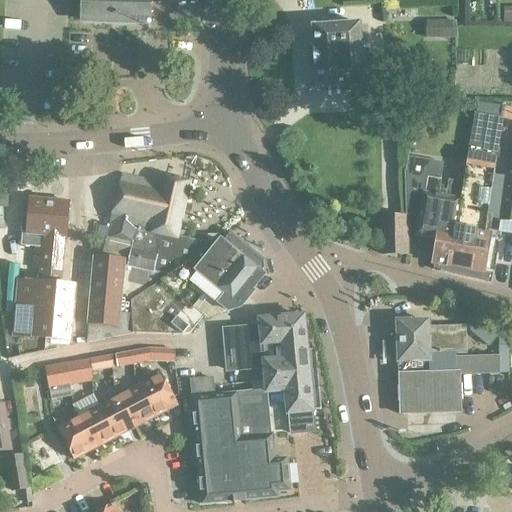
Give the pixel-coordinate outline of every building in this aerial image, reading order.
[(150,0),(83,0),(83,21),(150,23),(150,0)] [(455,22),(426,22),(426,38),(455,38),(455,22)] [(318,88),(363,85),(358,23),(313,27),(313,26),(311,26),(311,29),(312,29),(313,49),(314,66),(316,87),(316,89),(318,89),(318,88)] [(114,71),(113,108),(134,108),(135,72),(114,71)] [(438,227),(436,239),(432,263),(483,272),(483,269),(492,271),(497,239),(489,237),(489,235),(484,234),(505,116),(475,110),(462,184),(454,229),(438,227)] [(511,126),(510,126),(502,177),(506,177),(499,221),(511,222),(511,126)] [(109,167),(110,155),(88,154),(87,166),(109,167)] [(415,235),(436,239),(438,227),(454,229),(462,184),(448,181),(445,197),(437,195),(442,165),(407,159),(405,171),(403,170),(404,197),(421,200),(415,235)] [(120,174),(109,222),(104,251),(123,252),(128,301),(184,264),(183,263),(209,246),(174,238),(188,182),(162,176),(160,183),(120,174)] [(29,200),(27,216),(32,216),(32,219),(44,220),(43,232),(46,232),(46,241),(42,241),(41,245),(45,245),(43,270),(39,269),(38,283),(58,286),(66,204),(29,200)] [(39,269),(43,270),(45,245),(41,245),(42,241),(46,241),(46,232),(43,232),(44,220),(32,219),(32,216),(27,216),(25,235),(35,236),(31,268),(39,269)] [(381,254),(406,254),(405,216),(381,216),(381,254)] [(336,224),(333,228),(333,234),(338,237),(343,237),(347,232),(346,227),(342,223),(336,224)] [(214,243),(209,246),(183,263),(184,264),(128,301),(128,302),(130,328),(130,334),(180,335),(187,334),(202,317),(191,308),(203,293),(226,312),(239,308),(252,293),(250,291),(262,276),(260,274),(263,269),(263,261),(227,232),(219,241),(219,240),(218,241),(217,240),(214,243)] [(128,302),(128,301),(123,252),(104,251),(103,254),(111,255),(111,260),(91,258),(86,324),(87,324),(130,328),(128,302)] [(16,281),(12,317),(1,315),(7,361),(44,353),(45,338),(68,341),(74,288),(58,286),(38,283),(16,281)] [(279,337),(303,335),(301,316),(257,321),(258,328),(222,331),(225,370),(243,369),(242,352),(280,349),(279,337)] [(456,374),(455,354),(466,354),(465,329),(429,330),(428,322),(399,323),(402,417),(461,415),(460,374),(456,374)] [(130,335),(130,334),(130,328),(87,324),(86,344),(130,335)] [(242,352),(243,369),(262,367),(264,393),(258,394),(258,388),(249,388),(250,394),(191,400),(200,506),(277,499),(276,494),(289,492),(286,460),(273,461),(271,436),(313,433),(311,411),(306,351),(305,351),(303,335),(279,337),(280,349),(242,352)] [(134,353),(136,361),(150,358),(148,350),(134,353)] [(134,353),(120,355),(121,363),(136,361),(134,353)] [(89,361),(90,369),(102,367),(101,359),(89,361)] [(89,361),(77,363),(78,371),(90,369),(89,361)] [(63,366),(45,369),(47,381),(65,378),(63,366)] [(160,375),(139,386),(156,418),(177,407),(160,375)] [(135,429),(156,418),(139,386),(119,396),(135,429)] [(115,439),(135,429),(119,396),(98,407),(115,439)] [(95,450),(115,439),(98,407),(78,418),(95,450)] [(74,461),(95,450),(78,418),(57,429),(74,461)] [(6,458),(12,492),(26,489),(21,456),(6,458)]
